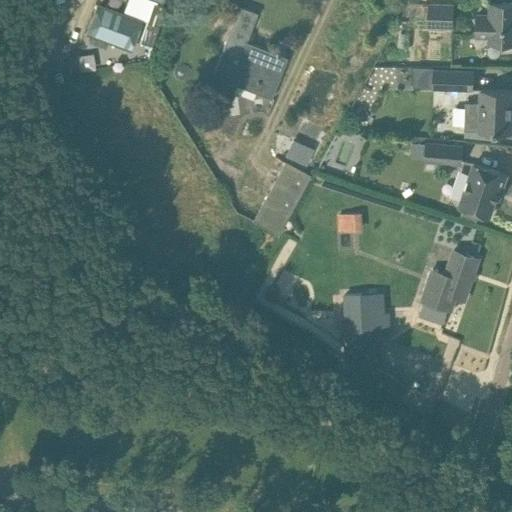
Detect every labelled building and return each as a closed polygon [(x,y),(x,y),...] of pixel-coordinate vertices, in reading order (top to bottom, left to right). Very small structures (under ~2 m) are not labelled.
[(148,17),(147,21),(158,25),(165,5),(153,1),(148,17)] [(489,41),(497,41),(511,41),(511,1),(491,1),(490,14),(477,14),(476,36),(489,36),(489,41)] [(453,4),(429,3),(429,25),(453,26),(453,4)] [(212,74),(271,97),(287,56),(279,53),(280,52),(276,50),(275,52),(246,40),(257,12),(239,5),(212,74)] [(131,56),(143,25),(99,8),(87,39),(131,56)] [(145,27),(140,41),(152,44),(158,25),(147,21),(145,27)] [(474,69),(435,67),(434,88),(473,90),(474,69)] [(481,102),(466,101),(465,129),(480,129),(480,131),(511,132),(511,122),(511,89),(481,88),(481,102)] [(289,137),(281,153),(303,163),(311,147),(289,137)] [(461,162),(463,145),(427,142),(425,159),(461,162)] [(279,233),(311,175),(286,160),(254,219),(279,233)] [(498,199),(507,173),(474,162),(459,205),(490,215),(496,198),(498,199)] [(337,229),(360,228),(360,210),(336,211),(337,229)] [(433,267),(423,299),(451,309),(456,295),(464,298),(478,257),(454,249),(446,273),(439,271),(440,270),(433,267)] [(348,356),(344,356),(345,367),(357,376),(372,375),(379,366),(377,337),(390,336),(388,312),(385,312),(384,291),(345,293),(348,356)]
